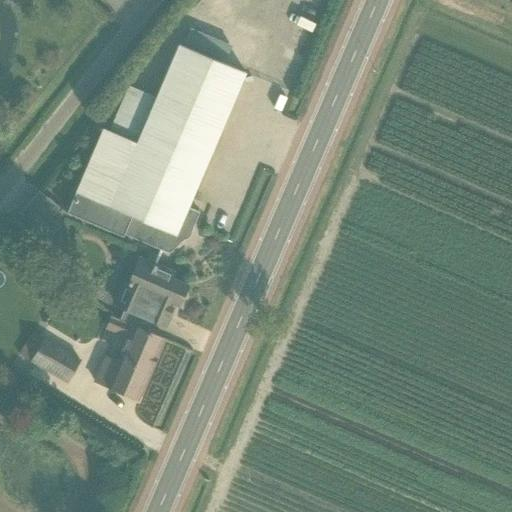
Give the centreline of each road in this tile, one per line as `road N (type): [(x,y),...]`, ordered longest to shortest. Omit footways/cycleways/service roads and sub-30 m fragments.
road 1 (primary): [(156,511),(376,0)]
road 2 (unclassified): [(0,198),(154,0)]
